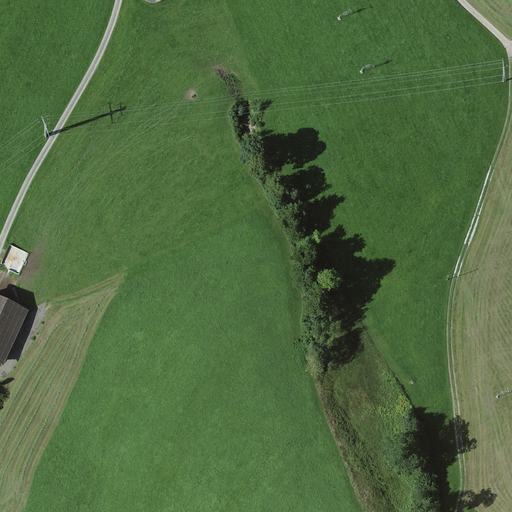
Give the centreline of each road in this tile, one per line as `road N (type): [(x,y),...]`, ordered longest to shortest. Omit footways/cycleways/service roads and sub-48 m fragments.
road 1 (track): [(511,110),(450,317),(464,470),(458,511)]
road 2 (unclassified): [(118,0),(100,63),(0,249)]
